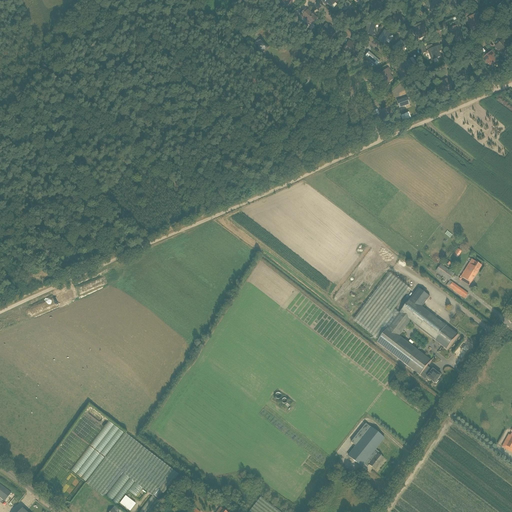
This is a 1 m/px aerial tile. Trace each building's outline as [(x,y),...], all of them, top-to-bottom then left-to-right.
[(441,1),(438,0),(429,0),(426,5),(432,9),(436,4),(438,5),(441,1)] [(378,15),(384,10),(380,6),(382,4),(379,1),(371,8),(378,15)] [(307,12),(305,10),(300,15),(311,24),(316,18),(307,11),(307,12)] [(349,11),(341,18),(345,21),(346,20),(350,23),(356,18),(349,11)] [(401,15),(397,12),(391,21),(399,26),(404,20),(400,17),(401,15)] [(475,15),(466,20),(471,28),(477,25),(474,19),(476,18),(475,15)] [(372,36),(376,25),(368,22),(364,33),(372,36)] [(426,30),(424,25),(415,29),(416,31),(414,32),(417,39),(426,35),(423,31),(426,30)] [(461,35),(457,26),(448,30),(450,34),(452,33),(454,38),(461,35)] [(384,45),(391,35),(384,30),(377,40),(384,45)] [(326,41),(329,36),(326,34),(324,33),(321,31),(317,36),(326,41)] [(397,55),(406,47),(401,40),(391,48),(397,55)] [(507,43),(504,40),(496,47),(499,50),(500,49),(503,52),(508,48),(505,45),(507,43)] [(351,55),(356,49),(351,46),(353,44),(349,41),(343,50),(351,55)] [(428,51),(432,60),(440,56),(438,50),(440,49),(439,46),(428,51)] [(379,59),(369,52),(366,56),(376,63),(379,59)] [(495,55),(492,52),(483,59),(489,66),(496,60),(493,57),(495,55)] [(419,68),(413,58),(406,62),(412,72),(419,68)] [(380,75),(386,84),(392,79),(389,74),(391,73),(388,69),(380,75)] [(467,69),(456,75),(461,84),(469,79),(467,75),(469,74),(467,69)] [(354,78),(346,84),(350,89),(358,83),(354,78)] [(456,86),(452,80),(448,82),(447,80),(442,82),(443,84),(440,86),(443,92),(456,86)] [(363,85),(356,92),(360,96),(367,90),(363,85)] [(424,102),(432,96),(426,88),(422,91),(424,93),(419,96),(424,102)] [(334,95),(328,103),(332,107),(339,99),(334,95)] [(400,102),(403,108),(412,104),(410,98),(400,102)] [(386,119),(393,116),(391,112),(393,110),(391,106),(382,110),(386,119)] [(349,108),(342,116),(347,119),(353,112),(349,108)] [(364,123),(355,127),(358,133),(367,128),(364,123)] [(458,249),(454,255),(458,258),(462,252),(458,249)] [(469,286),(482,266),(472,260),(460,279),(469,286)] [(443,277),(443,278),(445,280),(446,279),(449,281),(454,274),(441,264),(436,271),(443,277)] [(378,341),(400,312),(396,308),(410,289),(390,273),(353,320),(376,338),(375,339),(378,341)] [(420,287),(411,298),(400,312),(378,341),(377,342),(420,376),(423,372),(427,366),(431,361),(400,336),(411,321),(448,349),(459,335),(422,307),(431,295),(420,287)] [(427,366),(423,372),(428,376),(427,378),(428,378),(427,379),(430,381),(431,381),(435,384),(436,383),(436,384),(438,381),(438,380),(441,376),(433,370),(427,366)] [(348,456),(362,467),(364,464),(367,467),(369,465),(375,470),(379,464),(383,459),(384,459),(378,454),(379,453),(375,450),(385,439),(366,424),(352,442),(356,446),(348,456)] [(511,432),(502,447),(511,452),(511,432)] [(123,473),(143,447),(125,433),(87,483),(105,496),(123,473)] [(178,474),(169,467),(143,447),(123,473),(153,496),(158,489),(164,493),(178,474)] [(124,487),(131,491),(134,487),(123,481),(119,487),(123,490),(124,487)] [(11,493),(0,484),(0,497),(5,501),(11,493)] [(159,491),(155,496),(161,500),(165,495),(162,492),(162,493),(159,491)] [(125,496),(119,503),(129,511),(135,504),(125,496)] [(151,511),(160,501),(152,496),(139,511),(151,511)] [(249,511),(280,511),(261,497),(249,511)]
